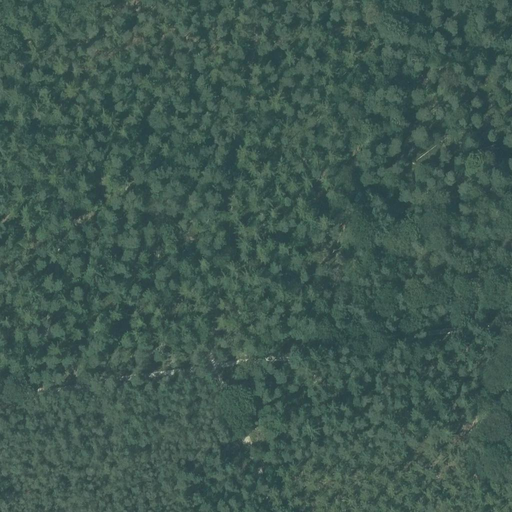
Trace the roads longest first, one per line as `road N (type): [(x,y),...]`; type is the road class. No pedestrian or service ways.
road 1 (track): [(261,0),(206,355),(267,511)]
road 2 (track): [(43,387),(511,328)]
road 3 (track): [(0,393),(43,387),(99,0)]
road 4 (track): [(498,330),(459,511)]
